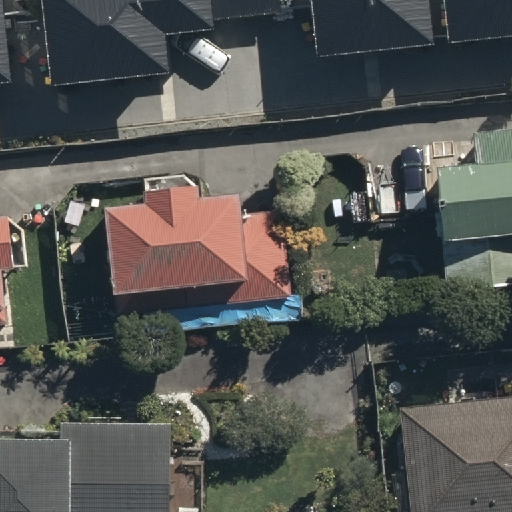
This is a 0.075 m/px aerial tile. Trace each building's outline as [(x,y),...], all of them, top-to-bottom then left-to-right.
[(0,0),(0,93),(18,92),(7,0),(0,0)] [(46,0),(57,98),(174,86),(170,46),(218,41),(217,27),(282,20),(280,0),(46,0)] [(312,0),(320,67),(438,55),(432,0),(312,0)] [(511,0),(448,0),(454,54),(511,48),(511,0)] [(511,141),(476,145),(479,177),(441,180),(452,297),(511,291),(511,141)] [(121,321),(294,302),(285,217),(245,221),(243,204),(205,208),(203,196),(150,202),(151,214),(110,219),(121,321)] [(0,321),(10,321),(6,282),(19,280),(13,224),(1,226),(0,220),(0,321)] [(511,511),(511,404),(401,417),(412,511),(511,511)] [(0,511),(173,511),(174,432),(66,431),(66,449),(0,448),(0,511)]
